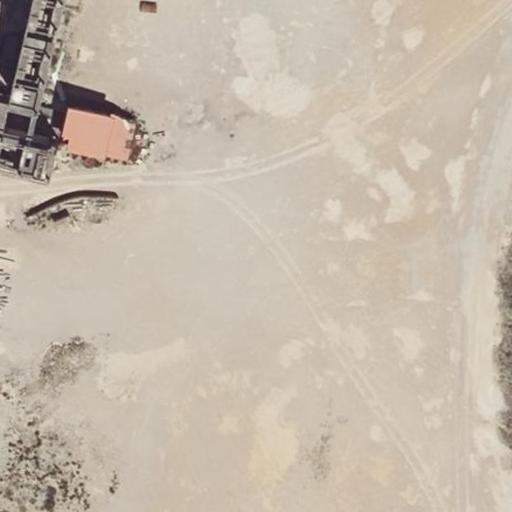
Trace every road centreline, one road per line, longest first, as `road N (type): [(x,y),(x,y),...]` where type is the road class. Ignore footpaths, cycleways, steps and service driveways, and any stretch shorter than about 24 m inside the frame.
road 1 (track): [(511,4),(332,139),(135,188),(0,194)]
road 2 (track): [(511,147),(477,250),(461,453),(466,511)]
